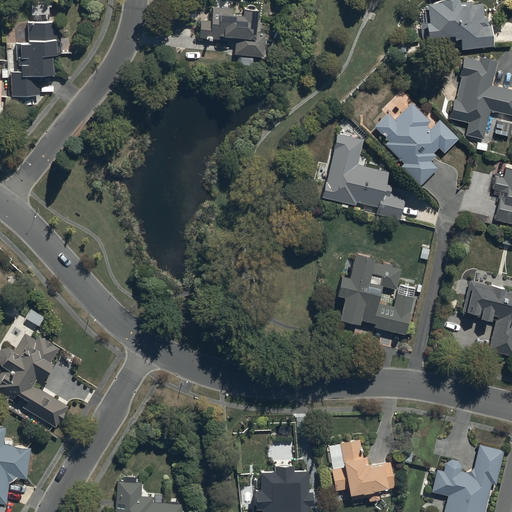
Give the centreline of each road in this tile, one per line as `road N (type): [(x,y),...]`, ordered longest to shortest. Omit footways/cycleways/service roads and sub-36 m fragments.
road 1 (residential): [(511,404),(392,381),(249,381),(200,369),(150,343)]
road 2 (residential): [(3,204),(110,72),(134,0)]
road 3 (residential): [(150,343),(3,204)]
road 4 (residential): [(150,343),(51,511)]
